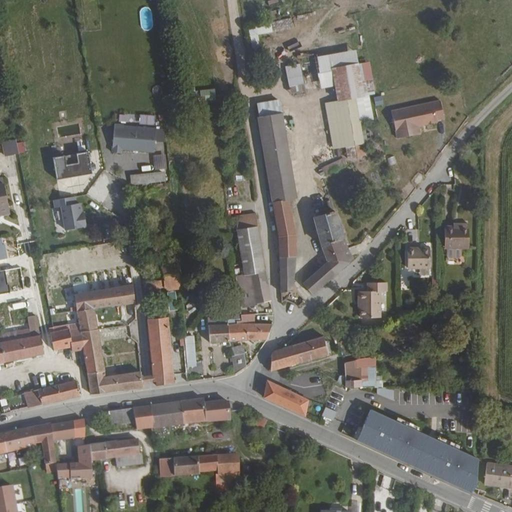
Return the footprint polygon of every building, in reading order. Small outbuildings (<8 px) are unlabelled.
[(277,10),(267,10),(268,19),(277,19),(277,10)] [(365,94),(360,65),(336,69),(338,83),(341,97),(358,94),(358,95),(365,94)] [(333,82),(331,70),(292,76),(294,91),(334,84),(333,82)] [(358,95),(358,94),(341,97),(351,157),(368,155),(358,95)] [(382,95),(374,96),(375,104),(383,103),(382,95)] [(351,157),(341,97),(329,100),(340,159),(351,157)] [(399,108),(404,135),(427,131),(425,124),(427,123),(429,121),(433,120),(435,121),(441,120),(443,118),(452,116),(448,98),(399,108)] [(283,108),(281,100),(260,103),(261,111),(283,108)] [(298,194),(283,108),(261,111),(280,220),(282,233),(284,260),(285,290),(295,288),(298,253),(295,222),(291,196),(298,194)] [(155,125),(115,122),(113,151),(122,152),(123,148),(155,151),(155,125)] [(19,154),(17,143),(7,145),(9,156),(19,154)] [(66,153),(54,155),(57,177),(93,172),(90,149),(78,151),(79,160),(67,161),(66,153)] [(15,173),(22,172),(19,155),(12,156),(15,173)] [(171,183),(169,166),(148,168),(150,185),(171,183)] [(0,183),(0,212),(10,210),(4,183),(0,183)] [(176,230),(171,183),(150,185),(155,232),(176,230)] [(76,196),(53,199),(54,206),(62,205),(65,227),(87,225),(85,209),(83,210),(82,201),(77,201),(76,196)] [(350,245),(336,211),(315,217),(331,260),(307,284),(316,294),(322,288),(335,275),(337,277),(357,258),(350,245)] [(267,269),(258,215),(239,217),(247,273),(267,269)] [(473,249),(473,225),(465,224),(465,227),(458,227),(450,227),(450,248),(473,249)] [(436,271),(436,251),(419,251),(419,254),(412,253),(412,271),(436,271)] [(182,289),(180,266),(164,268),(165,279),(167,288),(171,290),(182,289)] [(273,299),(267,269),(247,273),(240,274),(246,304),(273,299)] [(167,288),(165,279),(145,282),(147,290),(164,287),(167,288)] [(373,291),(364,291),(364,301),(366,301),(367,316),(385,316),(385,292),(391,292),(391,282),(373,282),(373,291)] [(137,302),(135,284),(77,295),(80,311),(95,309),(137,302)] [(98,328),(95,309),(80,311),(82,323),(83,330),(98,328)] [(270,338),(274,323),(255,323),(255,313),(244,313),(244,320),(240,320),(240,324),(233,324),(234,341),(268,340),(270,338)] [(179,381),(174,340),(171,314),(151,316),(158,384),(179,381)] [(86,350),(83,330),(82,323),(71,325),(71,328),(74,347),(75,351),(86,350)] [(234,341),(233,324),(213,324),(214,341),(234,341)] [(74,347),(71,328),(55,330),(57,351),(74,347)] [(105,375),(98,328),(83,330),(86,350),(93,393),(145,386),(144,371),(116,375),(112,372),(106,373),(106,374),(105,375)] [(0,341),(16,339),(14,332),(0,335),(0,341)] [(0,362),(47,353),(44,334),(34,336),(16,339),(0,341),(0,362)] [(200,366),(195,335),(187,336),(192,367),(200,366)] [(274,370),(301,362),(318,357),(332,352),(328,336),(306,343),(289,349),(279,352),(274,355),(274,370)] [(237,348),(238,354),(235,355),(239,374),(241,373),(255,361),(251,357),(248,360),(245,346),(237,348)] [(366,388),(363,359),(347,363),(349,386),(349,388),(366,388)] [(349,386),(333,376),(335,393),(350,391),(349,388),(349,386)] [(81,394),(78,380),(60,385),(63,399),(81,394)] [(313,399),(272,380),(270,397),(310,416),(313,399)] [(63,399),(60,385),(41,390),(44,403),(63,399)] [(476,433),(477,389),(452,389),(452,433),(476,433)] [(44,403),(41,390),(27,393),(30,407),(44,403)] [(231,422),(232,403),(208,406),(207,401),(172,406),(175,427),(202,423),(231,422)] [(175,427),(172,406),(134,411),(137,426),(140,441),(142,452),(158,450),(156,429),(175,427)] [(137,426),(134,411),(110,414),(112,429),(137,426)] [(259,416),(255,426),(263,429),(267,419),(259,416)] [(84,438),(84,422),(73,424),(74,439),(84,438)] [(74,439),(73,424),(51,427),(53,443),(74,439)] [(53,443),(51,427),(50,426),(39,427),(42,443),(44,459),(47,459),(48,464),(45,465),(46,475),(57,472),(56,468),(53,443)] [(42,443),(39,427),(31,428),(35,444),(42,443)] [(35,444),(31,428),(11,432),(16,451),(36,446),(35,444)] [(0,454),(16,451),(11,432),(0,434),(0,454)] [(142,452),(140,441),(91,447),(93,462),(143,457),(142,452)] [(89,477),(88,471),(92,470),(92,467),(94,467),(93,462),(91,447),(82,448),(82,465),(56,468),(57,472),(57,477),(58,480),(89,477)] [(160,461),(158,450),(142,452),(143,457),(146,477),(162,476),(160,461)] [(240,475),(238,454),(218,456),(221,476),(240,475)] [(433,474),(438,462),(421,455),(416,466),(433,474)] [(221,476),(218,456),(160,461),(162,476),(175,476),(175,478),(199,476),(199,473),(216,472),(216,474),(214,474),(215,476),(221,476)] [(511,487),(511,465),(489,462),(486,484),(511,487)] [(18,511),(14,483),(0,485),(0,511),(18,511)]
